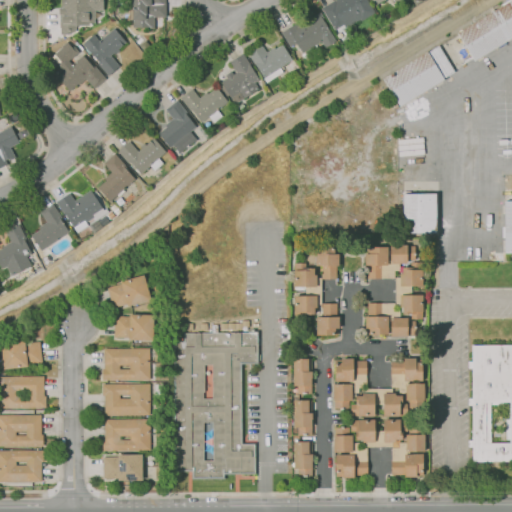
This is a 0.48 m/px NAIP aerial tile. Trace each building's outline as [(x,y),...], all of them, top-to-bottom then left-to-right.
[(75,34),(60,34),(60,27),(59,27),(59,7),(62,7),(61,0),(103,0),(103,10),(94,10),(94,22),(89,23),(89,25),(75,25),(75,34)] [(149,28),(149,27),(133,27),(133,18),(132,0),(165,0),(165,3),(166,3),(166,17),(154,17),(154,28),(149,28)] [(335,30),(321,8),(333,0),(367,0),(375,12),(363,20),(362,17),(345,27),(343,24),(335,30)] [(511,0),(509,0),(455,30),(471,60),(511,37),(511,0)] [(302,53),(296,42),(290,46),(281,32),(301,20),(303,24),(315,17),(314,16),(320,12),(324,18),(322,18),(336,41),(325,47),(321,41),(302,53)] [(108,75),(98,63),(99,62),(83,43),(93,34),(101,42),(102,41),(100,40),(114,28),(126,41),(118,49),(120,51),(116,54),(114,52),(110,55),(119,65),(108,75)] [(511,248),(477,249),(477,241),(462,242),(462,232),(451,232),(451,182),(431,181),(429,147),(451,146),(451,133),(446,133),(445,99),(492,97),(492,104),(511,103),(511,81),(510,81),(509,40),(511,39),(511,248)] [(69,91),(57,77),(64,71),(59,66),(60,65),(52,56),(55,54),(54,53),(67,41),(73,48),(74,46),(79,52),(68,61),(72,65),(83,55),(94,67),(95,66),(105,79),(95,88),(86,78),(78,85),(77,84),(69,91)] [(267,82),(264,78),(255,64),(249,55),(262,46),(266,52),(274,47),(276,49),(283,44),(292,59),(280,67),(283,72),(267,82)] [(397,105),(454,74),(438,45),(381,76),(397,105)] [(235,103),(229,94),(227,96),(220,86),(223,84),(221,82),(227,78),(225,75),(231,71),(233,74),(236,72),(230,63),(243,53),(251,64),(250,65),(259,79),(255,82),(259,88),(243,99),(243,98),(235,103)] [(214,122),(209,116),(202,122),(192,109),(190,110),(181,98),(192,89),(199,98),(206,92),(208,94),(217,87),(228,101),(217,110),(222,115),(214,122)] [(179,153),(173,144),(169,147),(159,133),(167,127),(165,124),(173,118),(165,109),(177,100),(187,113),(186,113),(196,126),(190,131),(197,139),(179,153)] [(0,168),(0,131),(11,126),(19,142),(9,147),(14,157),(6,161),(7,165),(0,168)] [(20,139),(17,133),(25,129),(28,135),(20,139)] [(141,173),(130,161),(129,163),(118,151),(129,141),(138,151),(142,148),(140,146),(144,143),(146,145),(154,138),(165,151),(158,158),(163,163),(155,170),(150,165),(141,173)] [(110,201),(98,188),(106,181),(104,178),(111,172),(103,163),(115,153),(126,166),(124,167),(134,179),(123,189),(124,191),(119,196),(117,194),(110,201)] [(77,232),(65,214),(64,214),(56,202),(69,193),(75,200),(90,190),(104,210),(106,208),(108,211),(97,220),(94,216),(86,222),(88,225),(77,232)] [(401,193),(403,233),(435,232),(433,192),(401,193)] [(31,235),(40,229),(39,227),(47,222),(40,211),(53,203),(62,217),(60,218),(69,232),(41,250),(31,235)] [(117,215),(110,208),(114,204),(121,211),(117,215)] [(110,219),(106,215),(111,211),(115,215),(110,219)] [(93,232),(89,226),(97,220),(102,226),(93,232)] [(2,280),(0,276),(0,249),(3,248),(2,246),(11,242),(5,231),(19,224),(26,238),(24,239),(31,253),(26,255),(31,265),(11,275),(2,280)] [(367,278),(367,265),(365,265),(365,254),(369,254),(369,247),(387,247),(388,256),(390,256),(390,244),(407,244),(407,246),(415,246),(415,260),(407,260),(407,263),(399,263),(399,269),(394,269),(394,278),(367,278)] [(336,278),(322,278),(322,266),(316,266),(316,247),(334,247),(334,248),(337,248),(337,254),(339,254),(339,265),(336,265),(336,278)] [(44,266),(40,260),(46,257),(49,263),(44,266)] [(422,319),(411,319),(411,312),(402,312),(402,306),(400,306),(400,303),(396,303),(396,277),(400,277),(400,274),(402,274),(402,267),(411,267),(411,262),(421,262),(421,269),(423,269),(423,285),(410,285),(410,295),(423,295),(423,311),(422,311),(422,319)] [(301,314),(301,312),(294,312),(294,295),(305,295),(305,286),(294,287),(294,270),(294,263),(306,263),(306,268),(314,268),(314,274),(317,274),(317,278),(321,278),(321,304),(317,304),(317,307),(314,307),(315,314),(301,314)] [(113,307),(107,287),(121,283),(121,281),(143,275),(150,299),(128,305),(127,303),(113,307)] [(337,335),(316,335),(316,316),(322,316),(322,303),(336,303),(336,316),(339,316),(339,328),(337,328),(337,335)] [(408,336),(391,336),(391,322),(388,322),(388,333),(370,333),(370,334),(367,334),(367,327),(366,327),(365,316),(368,316),(368,303),(394,303),(394,311),(400,311),(400,318),(407,318),(408,321),(416,320),(416,335),(408,335),(408,336)] [(153,340),(129,340),(129,337),(114,336),(115,315),(129,315),(129,314),(153,314),(153,340)] [(225,479),(192,479),(192,470),(174,470),(173,341),(183,340),(183,333),(194,333),(194,332),(201,332),(201,333),(212,333),(212,325),(217,324),(218,333),(234,333),(234,332),(241,332),(241,333),(248,333),(248,331),(259,331),(259,364),(241,364),(242,443),(255,443),(256,473),(224,474),(225,479)] [(4,369),(1,344),(25,341),(25,343),(40,341),(42,362),(28,364),(28,366),(4,369)] [(511,461),(473,461),(473,447),(469,447),(469,440),(473,440),(472,405),(468,405),(468,398),(472,398),(472,368),(468,368),(468,361),(472,361),(472,345),(511,345),(511,461)] [(150,379),(103,379),(103,368),(104,368),(104,348),(150,348),(150,379)] [(422,408),(409,408),(409,400),(406,400),(406,392),(399,392),(399,387),(392,387),(391,360),(405,360),(405,358),(416,357),(416,360),(422,360),(422,380),(409,381),(409,383),(424,383),(425,400),(422,400),(422,408)] [(297,393),(297,385),(293,386),(293,358),(308,358),(311,358),(311,371),(312,371),(312,385),(311,385),(311,392),(297,393)] [(349,408),(335,408),(335,400),(333,400),(333,383),(349,383),(349,381),(335,381),(335,362),(341,362),(341,358),(353,358),(353,360),(366,360),(366,388),(359,388),(359,393),(352,393),(352,400),(349,400),(349,408)] [(46,407),(0,407),(0,376),(43,376),(43,396),(45,396),(46,407)] [(149,414),(105,415),(104,395),(102,395),(102,383),(149,383),(149,414)] [(400,416),(383,416),(383,404),(375,404),(375,416),(358,416),(358,415),(351,415),(351,405),(355,405),(355,395),(362,395),(362,393),(366,393),(366,389),(392,388),(392,393),(396,393),(396,394),(403,394),(403,404),(407,404),(407,415),(400,415),(400,416)] [(297,434),(297,427),(294,427),(293,399),(308,399),(308,400),(311,400),(311,412),(312,412),(312,426),(311,426),(312,434),(297,434)] [(43,446),(0,446),(0,414),(41,414),(41,435),(43,435),(43,446)] [(150,450),(103,450),(103,439),(104,439),(104,419),(150,419),(150,450)] [(405,476),(405,474),(392,474),(392,448),(399,448),(399,446),(366,447),(366,442),(362,442),(362,439),(356,439),(356,431),(350,431),(350,420),(358,420),(358,419),(375,419),(375,431),(383,430),(383,419),(400,419),(400,420),(409,420),(409,424),(424,424),(424,434),(425,434),(425,451),(409,451),(409,454),(423,454),(423,475),(417,475),(417,476),(405,476)] [(343,477),(343,476),(336,476),(336,454),(350,454),(350,451),(333,451),(333,435),(335,435),(335,428),(349,427),(349,434),(352,434),(352,442),(359,442),(359,448),(367,448),(367,474),(354,474),(355,477),(343,477)] [(312,476),(298,476),(298,468),(294,468),(294,441),(309,441),(312,441),(312,454),(313,454),(313,468),(312,468),(312,476)] [(41,481),(0,481),(0,450),(43,450),(43,461),(41,461),(41,481)] [(118,480),(118,478),(104,478),(103,457),(118,457),(118,455),(142,454),(142,480),(118,480)]
